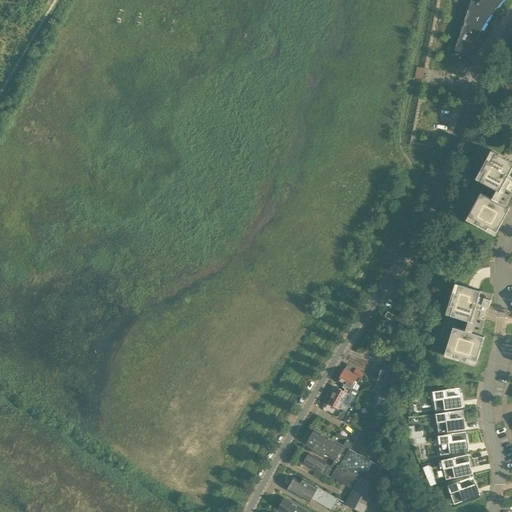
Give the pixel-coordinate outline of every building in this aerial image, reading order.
[(471,0),(455,50),(469,55),(482,30),(497,8),(504,0),(471,0)] [(476,179),(464,202),(473,208),(467,220),(481,227),(495,235),(498,229),(510,208),(506,206),(511,194),(511,161),(504,157),(492,150),(484,165),(476,179)] [(446,314),(438,339),(449,343),(445,356),(460,361),(476,365),(485,336),(480,335),(485,319),(488,309),(489,306),(490,306),(492,299),(491,299),(493,294),(482,291),(481,291),(478,290),(469,287),(456,283),(451,298),(446,314)] [(385,316),(394,322),(397,317),(388,312),(385,316)] [(378,330),(374,334),(378,339),(383,335),(378,330)] [(390,361),(394,349),(388,347),(384,360),(390,361)] [(383,366),(380,375),(381,375),(396,379),(400,366),(399,366),(404,351),(396,349),(392,364),(390,368),(383,366)] [(345,389),(344,391),(347,393),(356,398),(360,392),(353,388),(356,383),(353,382),(356,376),(361,379),(364,373),(356,369),(353,374),(344,369),(338,381),(342,384),(341,386),(345,389)] [(380,375),(377,384),(383,386),(382,389),(381,389),(378,396),(389,399),(391,393),(392,393),(395,382),(398,383),(399,380),(396,379),(381,375),(380,375)] [(347,393),(344,391),(343,391),(336,387),(327,403),(339,409),(342,404),(350,409),(356,399),(356,398),(347,393)] [(450,409),(449,403),(461,401),(460,395),(456,396),(455,388),(438,390),(439,401),(435,402),(436,409),(435,409),(436,411),(450,409)] [(338,417),(344,421),(348,413),(344,411),(342,413),(341,413),(338,417)] [(453,431),(453,425),(464,424),(463,418),(461,418),(460,411),(441,413),(442,424),(438,424),(439,431),(438,431),(439,433),(453,431)] [(414,426),(409,427),(410,440),(414,439),(423,438),(422,432),(415,433),(414,426)] [(379,429),(372,429),(368,434),(375,439),(381,429),(379,429)] [(341,464),(361,475),(375,484),(378,479),(374,472),(367,468),(371,461),(349,449),(352,444),(346,440),(343,446),(315,430),(311,436),(328,446),(326,449),(330,451),(331,448),(345,456),(341,464)] [(456,453),(455,447),(467,445),(466,439),(462,440),(461,432),(442,435),(443,444),(440,445),(441,453),(440,453),(441,455),(456,453)] [(335,460),(335,461),(341,464),(345,456),(331,448),(330,451),(326,449),(328,446),(311,436),(307,444),(335,460)] [(353,489),(354,489),(361,475),(341,464),(335,461),(334,462),(334,461),(331,466),(326,464),(328,461),(319,456),(318,458),(309,453),(303,464),(325,476),(329,470),(334,472),(331,476),(353,489)] [(446,478),(446,479),(460,476),(459,470),(471,468),(469,462),(467,454),(446,459),(449,469),(444,470),(446,477),(446,478)] [(429,466),(423,468),(428,479),(433,477),(429,466)] [(361,475),(354,489),(353,489),(346,503),(361,511),(363,511),(378,487),(374,485),(375,484),(361,475)] [(469,499),(467,493),(477,489),(475,484),(472,485),(470,477),(452,484),(458,502),(454,504),(469,499)] [(288,489),(303,497),(304,497),(310,501),(312,498),(332,509),(338,498),(318,487),(304,479),(302,482),(294,478),(288,489)] [(279,507),(278,509),(283,511),(307,511),(284,499),(282,503),(280,503),(279,506),(279,507)]
